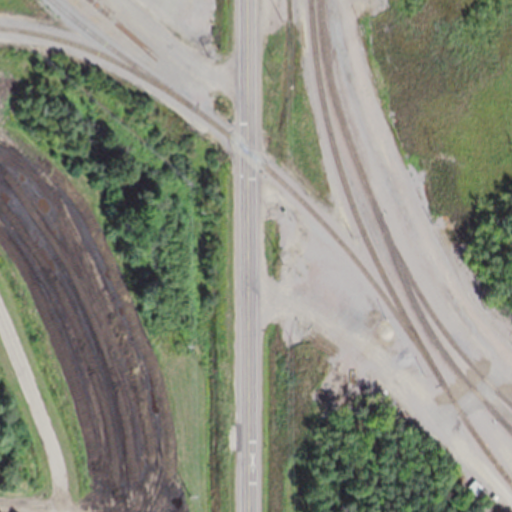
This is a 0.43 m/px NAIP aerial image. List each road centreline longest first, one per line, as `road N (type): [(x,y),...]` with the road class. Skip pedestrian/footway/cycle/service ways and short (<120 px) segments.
road 1 (tertiary): [(245,511),(246,149)]
road 2 (tertiary): [(246,149),(245,0)]
